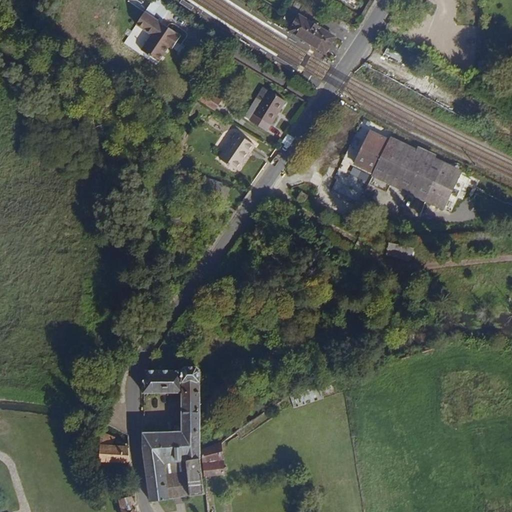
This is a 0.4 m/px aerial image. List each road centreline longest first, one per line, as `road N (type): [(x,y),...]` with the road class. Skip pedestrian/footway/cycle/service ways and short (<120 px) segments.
road 1 (tertiary): [(148,511),(134,430),(140,364),(387,0)]
road 2 (track): [(263,185),(334,234),(361,241),(511,219)]
